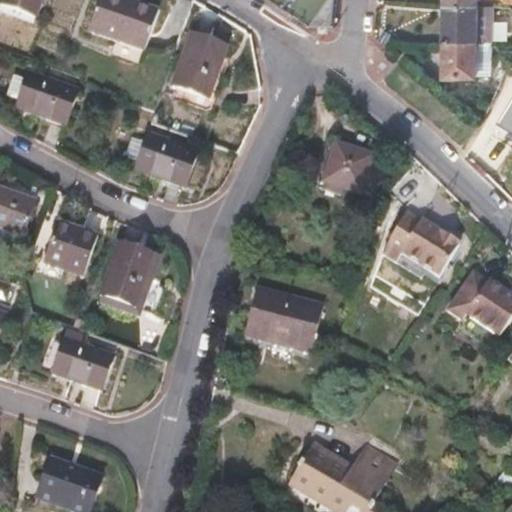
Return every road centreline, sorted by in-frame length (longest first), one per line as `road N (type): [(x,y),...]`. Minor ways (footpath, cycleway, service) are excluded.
road 1 (residential): [(0,140),(221,243)]
road 2 (residential): [(511,225),(348,76)]
road 3 (residential): [(170,449),(221,243)]
road 4 (residential): [(221,243),(306,50)]
road 5 (residential): [(170,449),(0,396)]
